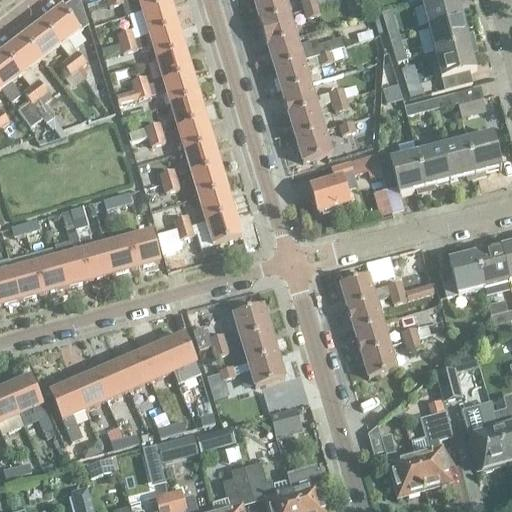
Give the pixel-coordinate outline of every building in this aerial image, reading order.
[(42,25),(60,49),(68,43),(88,28),(78,0),(75,0),(62,10),(42,25)] [(121,0),(111,0),(106,1),(109,11),(124,7),(121,0)] [(142,16),(171,8),(168,0),(136,0),(141,14),(142,16)] [(259,27),(288,18),(282,0),(263,0),(253,3),(259,26),(259,27)] [(303,13),(334,4),(332,0),(310,0),(300,3),(303,13)] [(429,31),(463,22),(458,2),(463,1),(462,0),(444,0),(422,6),(429,31)] [(334,4),(303,13),(306,23),(320,19),(317,10),(334,4)] [(149,40),(178,31),(171,8),(142,16),(149,39),(149,40)] [(381,16),(388,41),(399,39),(391,13),(381,16)] [(132,34),(135,43),(149,39),(142,16),(141,14),(128,17),(133,33),(132,34)] [(266,50),(295,41),(288,18),(259,27),(266,50)] [(435,56),(474,46),(473,41),(468,42),(463,22),(429,31),(435,56)] [(22,40),(40,64),(60,49),(42,25),(22,40)] [(156,63),(185,54),(178,31),(149,40),(156,63)] [(117,38),(120,48),(134,44),(131,34),(117,38)] [(407,63),(399,39),(388,41),(396,67),(407,63)] [(40,64),(22,40),(3,55),(21,79),(40,64)] [(295,41),(266,50),(267,50),(274,73),(302,64),(317,60),(344,52),(341,42),(318,49),(316,43),(297,49),(295,41)] [(60,49),(69,61),(76,55),(68,43),(60,49)] [(137,53),(134,44),(120,48),(110,51),(112,59),(122,56),(123,58),(137,53)] [(474,46),(435,56),(442,82),(441,82),(444,94),(472,87),(469,75),(476,73),(471,52),(476,51),(474,46)] [(344,52),(317,60),(320,69),(346,61),(344,52)] [(185,54),(156,63),(163,86),(192,77),(185,54)] [(21,79),(3,55),(0,56),(0,91),(2,93),(11,106),(21,99),(11,86),(21,79)] [(85,67),(76,55),(69,61),(78,73),(85,67)] [(78,73),(69,61),(61,67),(70,79),(69,80),(78,92),(86,87),(82,82),(84,81),(78,73)] [(281,96),(309,88),(302,64),(274,73),(281,96)] [(170,109),(199,101),(192,77),(163,86),(170,109)] [(135,94),(149,90),(146,81),(131,85),(134,95),(135,94)] [(245,86),(253,107),(265,103),(258,81),(245,86)] [(47,97),(38,84),(30,90),(39,103),(47,97)] [(419,86),(405,91),(409,102),(422,98),(419,86)] [(288,119),(316,111),(309,88),(281,96),(284,108),(287,118),(288,119)] [(331,106),(345,102),(358,98),(356,89),(342,93),(342,92),(328,96),(331,106)] [(39,103),(30,90),(22,97),(29,106),(42,124),(45,128),(53,121),(39,103)] [(153,100),(150,90),(149,90),(135,94),(138,104),(153,100)] [(454,97),(457,107),(458,110),(483,103),(480,91),(454,97)] [(430,104),(432,114),(457,107),(454,97),(430,104)] [(199,101),(170,109),(177,133),(206,124),(199,101)] [(345,102),(331,106),(334,116),(348,112),(345,102)] [(406,121),(432,114),(430,104),(404,110),(406,121)] [(31,133),(42,124),(29,106),(17,114),(31,133)] [(295,143),(323,134),(316,111),(288,119),(295,143)] [(0,131),(1,132),(9,126),(0,113),(0,131)] [(184,156),(213,147),(206,124),(177,133),(184,156)] [(352,125),(338,130),(341,139),(355,135),(352,125)] [(149,140),(163,136),(160,127),(145,132),(148,141),(149,140)] [(0,131),(0,147),(1,149),(8,143),(0,133),(1,132),(0,131)] [(261,135),(269,161),(279,158),(271,132),(261,135)] [(323,134),(295,143),(302,167),(331,158),(323,134)] [(167,145),(164,136),(163,136),(149,140),(152,150),(167,145)] [(466,143),(476,184),(481,182),(480,177),(501,172),(492,137),(466,143)] [(441,150),(451,185),(470,180),(471,185),(476,184),(466,143),(441,150)] [(191,179),(220,170),(213,147),(184,156),(191,179)] [(415,156),(426,197),(431,195),(429,190),(451,185),(441,150),(415,156)] [(421,198),(426,197),(415,156),(378,166),(386,194),(397,191),(399,198),(420,193),(421,198)] [(341,183),(352,179),(379,171),(376,159),(349,167),(331,172),(335,185),(310,192),(318,218),(348,208),(341,183)] [(198,202),(227,194),(220,170),(191,179),(198,202)] [(162,188),(177,183),(174,173),(159,178),(162,188)] [(177,183),(162,188),(165,197),(180,193),(177,183)] [(205,225),(234,217),(227,194),(198,202),(205,225)] [(132,206),(129,195),(116,199),(119,210),(132,206)] [(119,210),(116,199),(103,203),(106,214),(119,210)] [(377,209),(384,231),(402,225),(394,203),(377,209)] [(84,211),(70,215),(74,231),(75,234),(89,230),(84,211)] [(322,217),(324,231),(359,225),(357,212),(322,217)] [(74,231),(70,215),(62,217),(66,234),(74,231)] [(234,217),(205,225),(212,249),(241,241),(234,217)] [(157,239),(190,230),(187,219),(173,223),(154,229),(157,239)] [(41,234),(37,223),(24,227),(27,238),(41,234)] [(27,238),(24,227),(11,231),(15,241),(27,238)] [(190,230),(157,239),(163,260),(174,257),(171,246),(193,240),(190,230)] [(75,234),(74,231),(66,234),(69,245),(77,243),(75,234)] [(127,243),(135,272),(159,265),(151,237),(127,243)] [(112,278),(104,250),(95,252),(91,240),(77,243),(89,285),(112,278)] [(89,285),(77,243),(69,245),(67,246),(70,259),(58,262),(66,291),(89,285)] [(135,272),(127,243),(104,250),(112,278),(135,272)] [(508,287),(511,285),(511,247),(499,251),(508,287)] [(483,293),(508,287),(499,251),(478,256),(477,251),(473,253),(483,293)] [(446,303),(483,293),(473,253),(467,254),(469,259),(448,264),(450,271),(439,274),(446,303)] [(35,269),(43,297),(66,291),(58,262),(35,269)] [(11,275),(19,304),(43,297),(35,269),(11,275)] [(0,278),(0,308),(19,304),(11,275),(0,278)] [(346,313),(375,304),(368,280),(339,289),(346,313)] [(390,299),(404,295),(401,286),(387,290),(390,299)] [(404,295),(390,299),(393,309),(407,305),(434,298),(431,288),(404,295)] [(375,304),(346,313),(354,336),(382,327),(375,304)] [(240,343),(270,334),(262,310),(232,318),(240,343)] [(511,325),(511,314),(491,320),(494,330),(511,325)] [(382,327),(354,336),(361,359),(389,350),(382,327)] [(401,336),(404,346),(418,342),(430,338),(427,328),(401,336)] [(270,334),(240,343),(247,367),(277,358),(270,334)] [(211,352),(225,347),(223,338),(209,342),(211,352)] [(161,350),(172,377),(195,367),(183,340),(161,350)] [(420,351),(418,342),(404,346),(406,355),(420,351)] [(225,347),(211,352),(214,361),(228,357),(225,347)] [(172,377),(161,350),(139,359),(160,409),(169,406),(159,382),(172,377)] [(389,350),(361,359),(368,383),(396,374),(389,350)] [(277,358),(247,367),(255,392),(284,383),(277,358)] [(117,368),(128,396),(143,390),(147,400),(146,400),(152,413),(160,409),(139,359),(117,368)] [(95,378),(106,405),(128,396),(117,368),(95,378)] [(225,384),(236,381),(232,371),(219,375),(220,378),(222,385),(225,384)] [(443,407),(462,402),(454,372),(435,378),(443,407)] [(73,387),(84,414),(106,405),(95,378),(73,387)] [(225,384),(222,385),(220,378),(207,381),(214,404),(229,399),(225,384)] [(7,392),(18,419),(33,413),(42,434),(41,434),(47,449),(57,445),(30,382),(7,392)] [(84,414),(73,387),(50,397),(71,447),(82,443),(73,420),(84,414)] [(0,426),(18,419),(7,392),(0,394),(0,426)] [(511,465),(511,399),(502,402),(505,414),(494,417),(490,406),(488,407),(488,408),(506,467),(511,465)] [(506,467),(488,408),(477,411),(480,420),(465,425),(479,475),(506,467)] [(270,419),(275,439),(277,447),(295,442),(293,434),(301,432),(296,412),(270,419)] [(194,418),(198,434),(211,430),(206,414),(194,418)] [(415,460),(424,493),(450,486),(444,466),(445,466),(441,453),(440,453),(438,445),(452,441),(445,416),(419,423),(426,446),(430,456),(415,460)] [(187,435),(184,425),(171,429),(174,439),(187,435)] [(174,439),(171,429),(158,432),(159,435),(161,442),(174,439)] [(424,493),(415,460),(398,465),(391,439),(381,442),(377,429),(367,438),(373,459),(384,456),(392,481),(393,481),(398,501),(424,493)] [(127,451),(124,441),(119,431),(107,436),(111,445),(114,455),(127,451)] [(140,448),(137,438),(124,441),(127,451),(140,448)] [(194,439),(158,449),(162,468),(199,458),(194,439)] [(90,484),(116,476),(112,462),(86,470),(90,484)] [(32,478),(30,467),(17,471),(19,481),(32,478)] [(296,511),(291,496),(276,500),(272,485),(266,487),(261,468),(244,472),(254,507),(265,504),(267,511),(296,511)] [(19,481),(17,471),(4,474),(6,484),(19,481)] [(241,511),(241,510),(254,507),(244,472),(230,476),(232,484),(222,487),(229,511),(241,511)] [(291,496),(296,511),(324,511),(321,502),(322,501),(318,488),(319,488),(315,475),(304,477),(308,491),(291,496)] [(173,511),(169,496),(167,497),(164,487),(152,490),(155,501),(154,501),(156,511),(173,511)] [(93,511),(88,492),(72,496),(73,501),(70,502),(72,511),(93,511)] [(196,511),(193,499),(183,502),(181,493),(169,496),(173,511),(196,511)]
